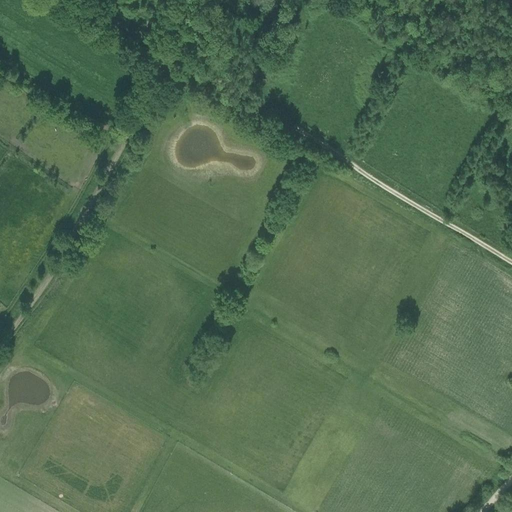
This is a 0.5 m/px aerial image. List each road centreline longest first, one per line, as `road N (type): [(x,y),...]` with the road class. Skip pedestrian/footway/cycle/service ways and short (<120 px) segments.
road 1 (track): [(0,356),(79,233),(173,60)]
road 2 (track): [(445,224),(173,60)]
